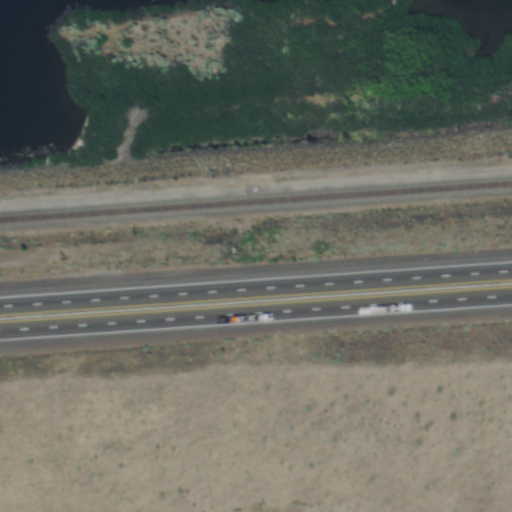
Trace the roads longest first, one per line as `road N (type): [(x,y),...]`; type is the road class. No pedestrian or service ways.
road 1 (motorway): [(0,333),(511,298)]
road 2 (motorway): [(511,273),(0,305)]
